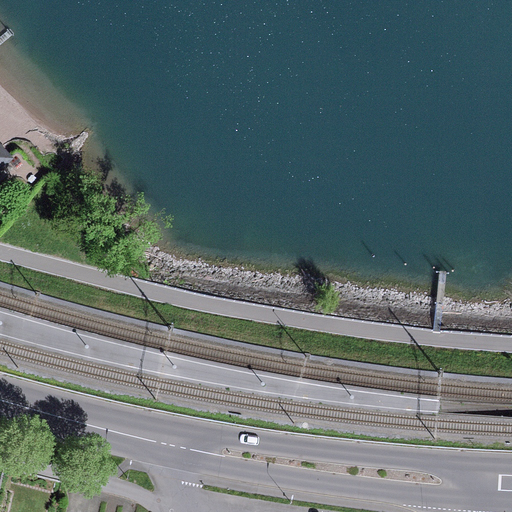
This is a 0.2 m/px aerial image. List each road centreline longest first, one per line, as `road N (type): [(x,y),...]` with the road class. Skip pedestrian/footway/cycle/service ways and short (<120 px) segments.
road 1 (primary): [(480,483),(178,444),(0,400)]
road 2 (residential): [(0,457),(134,492),(163,511)]
